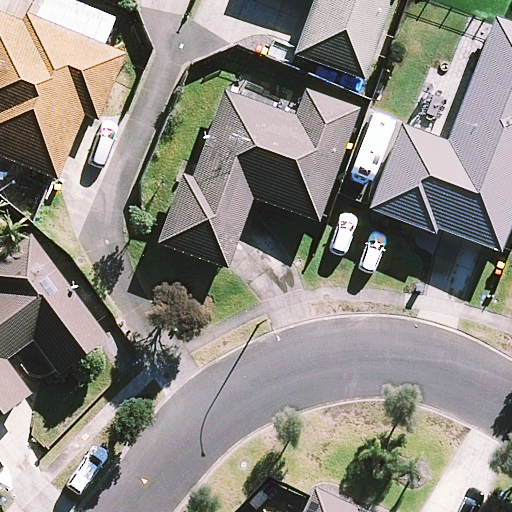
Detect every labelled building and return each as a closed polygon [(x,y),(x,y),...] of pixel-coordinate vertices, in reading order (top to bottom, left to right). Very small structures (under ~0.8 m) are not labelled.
[(354,87),(385,0),(286,0),(302,6),(282,62),(354,87)] [(0,153),(59,179),(87,115),(99,120),(127,54),(28,12),(25,21),(0,10),(0,153)] [(511,34),(483,23),(435,148),(390,130),(356,217),(423,242),(425,235),(488,259),(511,198),(511,34)] [(284,123),(213,96),(180,184),(171,181),(153,229),(145,251),(215,277),(241,206),(307,230),(349,116),(294,96),(284,123)] [(0,421),(36,395),(10,360),(37,340),(63,375),(112,339),(34,233),(0,257),(0,261),(12,278),(0,286),(0,421)] [(305,511),(371,511),(317,487),(313,496),(305,511)]
